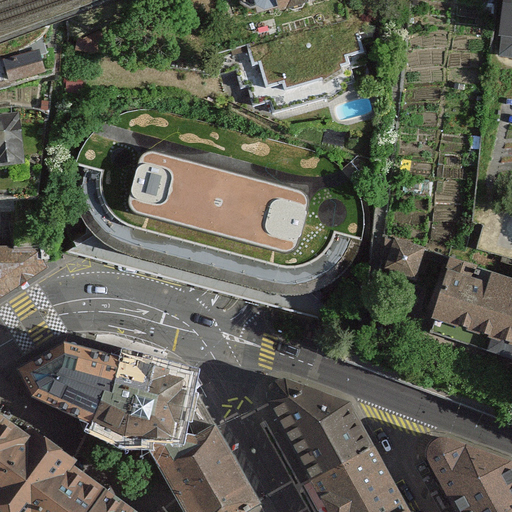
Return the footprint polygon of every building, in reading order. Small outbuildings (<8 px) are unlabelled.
[(252,0),(257,17),(314,0),(252,0)] [(511,0),(505,0),(499,61),(511,62),(511,0)] [(362,53),(351,14),(243,43),(263,117),(346,95),(336,60),(362,53)] [(6,62),(14,87),(50,76),(42,51),(6,62)] [(99,235),(108,244),(113,247),(111,250),(113,251),(115,248),(120,251),(131,255),(131,256),(133,256),(133,255),(163,263),(163,264),(164,265),(165,264),(187,269),(186,270),(188,271),(189,270),(218,278),(218,279),(220,279),(220,278),(232,281),(242,284),(242,285),(244,286),(244,285),(258,288),(274,293),(274,294),(276,294),(276,293),(288,295),(294,295),(294,299),(296,299),(296,295),(301,295),(314,293),(326,288),(337,281),(347,273),(355,263),(361,252),(366,240),(368,227),(368,214),(366,201),(361,189),(355,178),(347,169),(337,160),(325,154),(314,150),(170,112),(157,109),(144,109),(131,112),(119,116),(108,123),(98,131),(90,141),(84,152),(79,164),(77,177),(77,190),(79,203),(84,215),(90,226),(99,235)] [(22,114),(0,117),(0,167),(29,163),(22,114)] [(399,240),(389,269),(422,280),(432,250),(399,240)] [(0,293),(11,286),(61,254),(15,256),(14,248),(0,248),(0,293)] [(446,262),(429,311),(490,332),(486,345),(511,354),(511,272),(490,265),(486,275),(470,270),(446,262)] [(71,343),(24,370),(47,403),(98,426),(114,389),(122,391),(130,357),(71,343)] [(200,374),(130,357),(122,391),(114,389),(98,426),(131,446),(152,443),(154,437),(189,439),(198,388),(200,374)] [(296,441),(317,478),(376,446),(359,414),(353,403),(300,383),(292,381),(285,380),(279,383),(275,388),(273,394),(274,400),(276,405),(296,441)] [(189,511),(255,511),(267,505),(224,423),(198,388),(189,439),(154,437),(152,443),(161,459),(189,511)] [(0,409),(0,491),(3,494),(33,480),(36,436),(32,433),(0,409)] [(37,428),(32,433),(36,436),(33,480),(3,494),(0,491),(0,509),(4,511),(33,511),(38,487),(76,476),(81,467),(84,462),(37,428)] [(458,501),(463,511),(505,511),(511,509),(511,461),(473,447),(452,440),(448,439),(444,439),(440,441),(436,445),(434,450),(434,456),(435,460),(458,501)] [(335,511),(407,511),(412,510),(405,498),(376,446),(317,478),(335,511)] [(96,511),(112,489),(81,467),(76,476),(38,487),(33,511),(96,511)] [(141,511),(112,489),(96,511),(141,511)]
